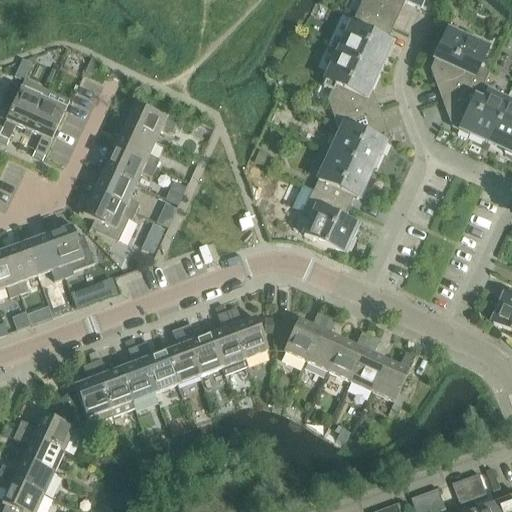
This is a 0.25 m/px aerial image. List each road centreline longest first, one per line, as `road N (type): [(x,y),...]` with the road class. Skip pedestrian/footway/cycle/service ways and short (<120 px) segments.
road 1 (residential): [(362,296),(269,261),(0,362)]
road 2 (residential): [(0,225),(59,203),(121,70)]
road 3 (residential): [(350,511),(511,451)]
road 4 (residential): [(362,296),(427,152)]
road 5 (residential): [(448,336),(511,205)]
road 6 (residential): [(427,152),(396,82),(423,24)]
